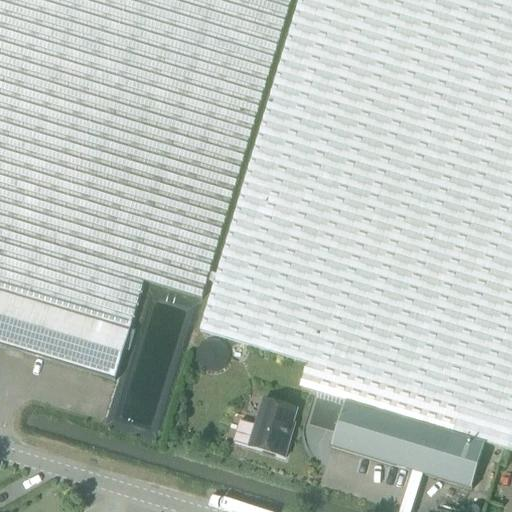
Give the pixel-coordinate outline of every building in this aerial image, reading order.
[(0,0),(0,293),(129,332),(145,283),(202,301),(292,0),(0,0)] [(341,375),(511,426),(511,0),(299,0),(199,333),(306,365),(299,389),(333,399),(341,375)] [(129,332),(0,293),(0,346),(115,381),(129,332)] [(511,452),(511,426),(341,375),(333,399),(347,404),(333,451),(472,492),(487,445),(511,452)] [(290,439),(298,412),(265,402),(251,450),(287,461),(293,440),(290,439)]
